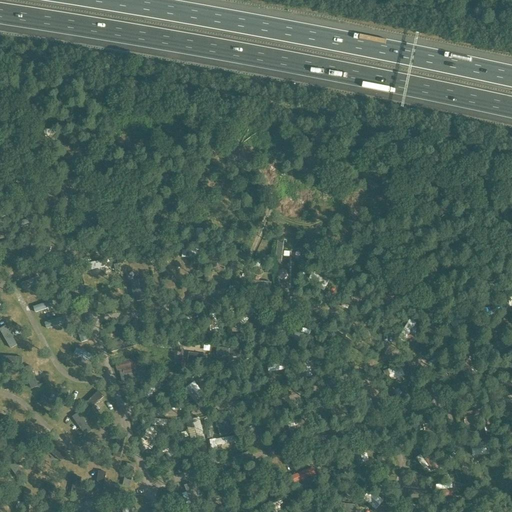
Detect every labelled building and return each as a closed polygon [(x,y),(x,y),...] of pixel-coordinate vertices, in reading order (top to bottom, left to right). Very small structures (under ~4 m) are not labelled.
[(144,279),(131,282),(134,296),(136,296),(137,302),(145,300),(144,298),(148,297),(144,279)] [(262,320),(247,338),(258,347),(273,329),(262,320)] [(231,328),(227,328),(227,340),(241,340),(241,334),(231,334),(231,328)] [(207,355),(189,352),(186,368),(205,371),(207,355)] [(351,390),(348,397),(353,400),(356,392),(351,390)] [(492,426),(486,427),(487,435),(494,434),(492,426)] [(211,430),(205,432),(206,439),(213,437),(211,430)] [(350,488),(343,493),(347,498),(354,493),(350,488)]
